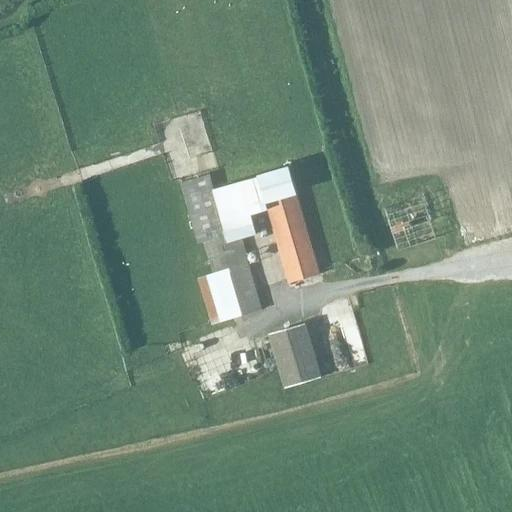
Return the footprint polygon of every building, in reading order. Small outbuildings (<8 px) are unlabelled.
[(195,110),(152,124),(166,167),(196,157),(191,144),(205,139),(195,110)] [(258,178),(262,193),(289,283),(320,275),(289,168),(258,178)] [(182,185),(184,193),(191,216),(187,217),(196,249),(205,246),(213,274),(198,279),(203,298),(210,319),(212,325),(261,310),(241,240),(256,235),(241,183),(214,191),(210,176),(182,185)] [(487,208),(487,194),(465,195),(466,208),(487,208)] [(422,196),(384,208),(398,251),(436,239),(422,196)] [(501,247),(499,220),(475,221),(478,249),(501,247)] [(320,328),(345,326),(344,301),(319,302),(320,328)] [(319,378),(304,325),(270,335),(285,388),(319,378)]
